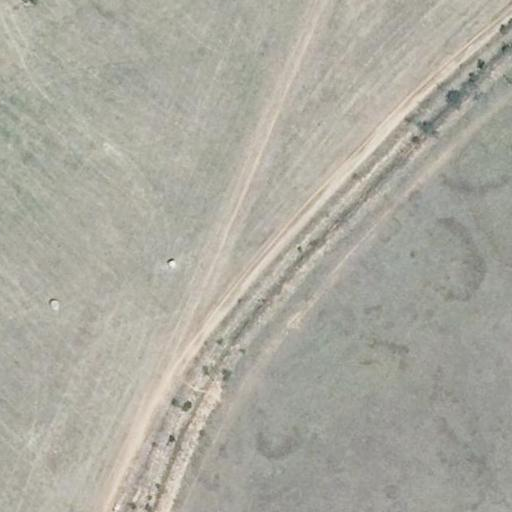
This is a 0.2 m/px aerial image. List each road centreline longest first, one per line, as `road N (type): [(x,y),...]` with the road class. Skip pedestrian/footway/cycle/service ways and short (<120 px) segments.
road 1 (track): [(114,511),(327,0)]
road 2 (track): [(168,386),(297,223),(511,12)]
